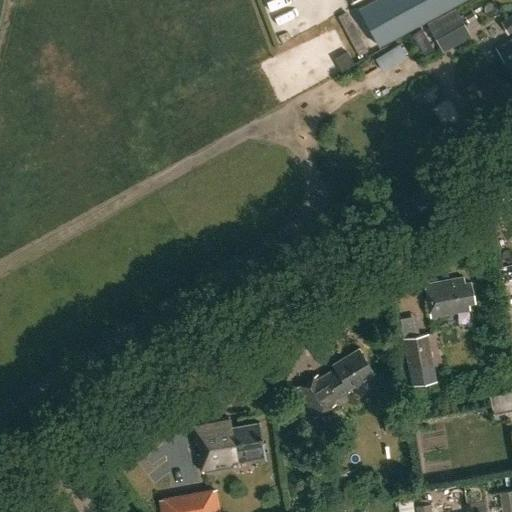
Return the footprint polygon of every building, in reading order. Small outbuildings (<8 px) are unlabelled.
[(378,46),(414,27),(461,0),(379,0),(359,12),(378,46)] [(456,8),(427,24),(443,53),(471,37),(456,8)] [(367,51),(346,11),(338,15),(359,56),(367,51)] [(511,15),(500,23),(508,35),(511,32),(511,15)] [(424,54),(433,48),(421,30),(412,36),(424,54)] [(511,40),(496,50),(511,76),(511,40)] [(382,55),(386,64),(407,57),(404,47),(382,55)] [(463,282),(462,276),(424,284),(431,316),(468,309),(467,303),(474,301),(470,281),(463,282)] [(436,380),(433,365),(427,333),(402,337),(408,369),(411,385),(436,380)] [(317,376),(296,388),(312,415),(333,403),(331,400),(348,391),(346,388),(372,372),(358,349),(334,363),(337,368),(319,378),(317,376)] [(493,417),(511,413),(511,392),(490,397),(493,417)] [(391,432),(407,430),(405,415),(389,417),(391,432)] [(260,422),(232,427),(230,418),(194,424),(203,471),(233,466),(234,463),(251,460),(254,462),(266,460),(260,422)] [(337,442),(328,427),(314,436),(323,451),(337,442)] [(511,511),(511,489),(499,491),(502,511),(511,511)] [(161,500),(162,511),(206,511),(203,492),(161,500)] [(415,511),(430,511),(429,503),(415,505),(415,511)]
